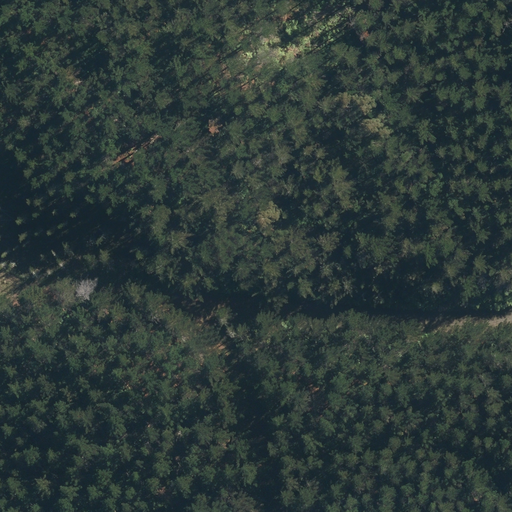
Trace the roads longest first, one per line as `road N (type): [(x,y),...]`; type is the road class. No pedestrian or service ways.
road 1 (track): [(0,294),(75,286),(425,322),(511,311)]
road 2 (track): [(175,301),(231,360),(273,511)]
